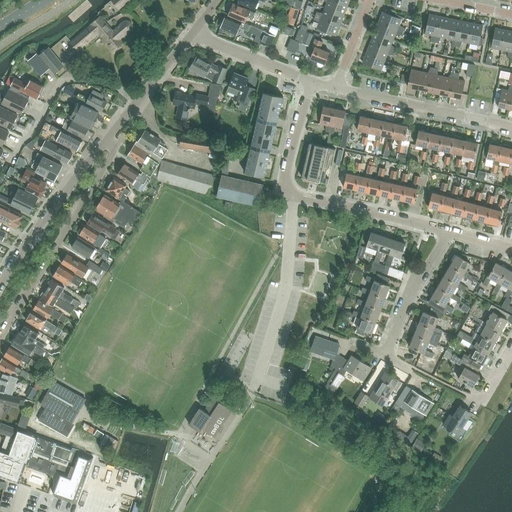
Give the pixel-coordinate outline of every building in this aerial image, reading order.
[(119,9),(130,0),(117,0),(114,3),(119,9)] [(238,0),(238,2),(254,9),(258,1),(265,3),(266,0),(238,0)] [(344,15),(348,6),(333,0),(323,0),(327,3),(325,8),(344,15)] [(253,18),(255,12),(233,3),(228,15),(245,23),(248,15),(253,18)] [(291,8),(286,23),(294,26),(299,10),(291,8)] [(340,26),(344,15),(325,8),(323,14),(317,12),(315,16),(340,26)] [(378,22),(403,32),(404,29),(399,25),(402,17),(395,14),(394,16),(382,12),(378,22)] [(435,43),(440,17),(429,14),(427,27),(424,26),(423,34),(431,36),(431,42),(435,43)] [(72,43),(73,44),(78,50),(94,36),(97,34),(101,39),(103,37),(108,42),(114,50),(123,42),(121,40),(129,32),(131,30),(132,28),(132,27),(132,25),(131,23),(130,22),(128,21),(126,21),(124,22),(123,22),(122,24),(113,31),(105,22),(100,16),(90,25),(91,27),(89,29),(72,43)] [(241,22),(225,16),(223,21),(221,22),(219,25),(221,26),(220,28),(236,34),(239,27),(248,31),(250,25),(241,22)] [(336,36),(340,26),(315,16),(314,19),(319,23),(316,31),(323,34),(324,31),(336,36)] [(446,39),(451,19),(440,17),(435,43),(438,43),(441,38),(446,39)] [(268,33),(275,36),(277,31),(280,22),(273,19),(268,33)] [(456,47),(461,21),(451,19),(446,39),(452,40),(452,46),(456,47)] [(468,43),(472,23),(461,21),(456,47),(459,48),(462,42),(468,43)] [(402,36),(403,32),(378,22),(374,32),(393,40),(395,34),(402,36)] [(472,23),(468,43),(481,46),(483,38),(480,38),(483,26),(472,23)] [(292,36),(294,29),(284,25),(281,32),(292,36)] [(502,50),(506,30),(495,28),(493,40),(490,40),(489,48),(502,50)] [(300,30),(296,41),(302,44),(308,46),(313,35),(307,32),(306,32),(300,30)] [(511,59),(511,55),(511,31),(506,30),(502,50),(508,52),(508,58),(511,59)] [(275,36),(268,33),(268,34),(263,32),(259,44),(270,48),(275,37),(275,36)] [(391,45),(393,40),(374,32),(370,43),(395,52),(396,49),(391,45)] [(325,64),(330,53),(320,49),(323,42),(315,39),(312,48),(314,49),(310,59),(318,62),(317,64),(318,66),(321,67),(323,66),(324,64),(325,64)] [(394,56),(395,52),(370,43),(366,53),(385,60),(387,55),(394,56)] [(37,53),(28,61),(40,76),(50,68),(54,74),(64,66),(53,52),(48,48),(39,55),(37,53)] [(380,73),(385,60),(366,53),(362,63),(374,67),(373,70),(380,73)] [(210,65),(196,57),(189,68),(204,77),(204,76),(211,80),(212,80),(221,84),(228,69),(218,65),(218,67),(211,63),(210,65)] [(472,77),(475,66),(468,64),(466,76),(472,77)] [(429,92),(434,68),(430,67),(428,73),(422,72),(418,90),(429,92)] [(439,94),(443,77),(437,75),(438,69),(434,68),(429,92),(439,94)] [(418,90),(422,72),(411,70),(407,87),(418,90)] [(450,96),(455,73),(451,72),(449,78),(443,77),(439,94),(450,96)] [(244,76),(234,73),(226,91),(234,94),(232,99),(239,102),(240,99),(249,103),(254,90),(245,86),(248,78),(244,76)] [(455,73),(450,96),(461,99),(465,81),(459,80),(459,74),(455,73)] [(27,84),(15,78),(10,86),(13,87),(23,92),(23,93),(37,100),(44,86),(30,79),(27,84)] [(215,107),(217,96),(219,96),(220,85),(211,83),(208,96),(196,94),(196,96),(175,93),(173,104),(178,105),(176,118),(186,120),(188,108),(194,109),(195,104),(207,106),(205,113),(214,114),(215,107)] [(511,95),(511,85),(510,85),(508,91),(502,89),(498,107),(509,109),(511,95)] [(70,96),(74,89),(68,86),(68,87),(64,88),(62,89),(60,91),(64,93),(70,96)] [(21,114),(29,100),(9,90),(2,104),(21,114)] [(102,100),(103,96),(92,91),(88,99),(78,94),(75,99),(102,112),(106,102),(102,100)] [(283,97),(263,93),(245,173),(265,177),(271,150),(277,122),(283,97)] [(76,111),(95,121),(99,113),(80,104),(76,111)] [(0,124),(10,130),(17,115),(0,106),(0,124)] [(323,107),(320,124),(325,125),(326,132),(329,132),(334,109),(323,107)] [(327,143),(327,144),(332,145),(334,133),(333,133),(336,128),(342,129),(342,124),(349,126),(352,114),(345,113),(345,111),(334,109),(329,132),(327,143)] [(91,128),(95,121),(76,111),(73,119),(91,128)] [(47,116),(44,121),(49,124),(52,118),(47,116)] [(368,133),(371,119),(359,116),(356,130),(368,133)] [(83,138),(88,129),(67,119),(63,125),(69,128),(67,130),(83,138)] [(379,135),(383,121),(371,119),(368,133),(379,135)] [(391,138),(394,124),(383,121),(379,135),(391,138)] [(82,141),(46,122),(38,136),(46,140),(49,141),(52,134),(57,137),(56,140),(77,151),(82,141)] [(394,124),(391,138),(403,140),(406,126),(394,124)] [(0,145),(2,147),(9,132),(0,127),(0,145)] [(157,154),(162,158),(168,149),(161,145),(162,143),(160,141),(160,140),(145,130),(138,142),(158,154),(157,154)] [(427,147),(430,133),(418,131),(415,145),(427,147)] [(439,150),(442,136),(430,133),(427,147),(439,150)] [(220,154),(222,143),(216,142),(216,141),(182,135),(180,146),(214,152),(220,154)] [(379,148),(380,140),(381,136),(376,135),(375,139),(373,147),(373,146),(372,150),(365,148),(364,152),(376,155),(378,148),(379,148)] [(450,152),(453,138),(442,136),(439,150),(450,152)] [(367,145),(368,138),(363,137),(361,144),(359,144),(358,150),(363,151),(365,145),(367,145)] [(462,155),(465,141),(453,138),(450,152),(462,155)] [(72,154),(49,141),(46,140),(41,148),(54,154),(53,156),(67,163),(72,154)] [(25,145),(32,149),(34,144),(32,141),(31,141),(25,145)] [(465,141),(462,155),(474,158),(477,144),(465,141)] [(144,171),(151,175),(161,160),(162,158),(157,154),(137,142),(127,158),(134,162),(135,159),(144,164),(141,170),(144,171)] [(483,147),(481,158),(486,158),(484,165),(492,166),(491,172),(490,174),(485,172),(483,181),(493,183),(496,173),(498,166),(497,166),(498,161),(501,147),(496,146),(497,144),(491,142),(490,145),(488,144),(488,148),(483,147)] [(228,175),(230,144),(224,143),(222,174),(228,175)] [(324,183),(324,182),(332,148),(310,143),(302,178),(324,183)] [(501,147),(498,161),(510,163),(511,152),(511,149),(508,148),(509,146),(503,144),(502,147),(501,147)] [(398,154),(397,161),(404,162),(405,155),(398,154)] [(54,181),(62,166),(44,156),(36,171),(54,181)] [(449,165),(450,158),(445,156),(443,164),(442,169),(447,170),(448,165),(449,165)] [(214,175),(161,160),(151,175),(160,180),(209,194),(214,175)] [(359,176),(360,172),(362,164),(356,163),(355,170),(353,174),(346,173),(341,172),(339,182),(344,183),(343,187),(356,190),(359,176)] [(151,175),(144,171),(142,175),(124,164),(117,175),(132,184),(131,185),(138,190),(143,183),(144,184),(146,180),(153,184),(156,179),(160,180),(151,175)] [(44,189),(45,188),(44,187),(46,184),(32,177),(34,174),(27,170),(22,179),(29,183),(27,189),(41,196),(42,195),(43,195),(45,191),(44,189)] [(258,206),(263,185),(222,175),(217,197),(258,206)] [(367,193),(370,178),(359,176),(356,190),(367,193)] [(106,190),(118,198),(123,201),(130,191),(125,188),(126,185),(114,178),(106,190)] [(379,195),(382,181),(370,178),(367,193),(379,195)] [(391,198),(394,184),(382,181),(379,195),(391,198)] [(402,200),(405,187),(394,184),(391,198),(402,200)] [(405,187),(402,200),(414,203),(417,189),(405,187)] [(29,214),(34,206),(37,198),(18,189),(10,205),(29,214)] [(440,210),(444,196),(432,193),(428,207),(440,210)] [(0,199),(6,203),(9,198),(0,194),(0,199)] [(123,201),(118,198),(116,201),(105,195),(95,210),(124,227),(128,221),(132,224),(140,211),(123,201)] [(452,213),(456,199),(444,196),(440,210),(452,213)] [(464,216),(467,202),(456,199),(452,213),(464,216)] [(475,219),(479,205),(467,202),(464,216),(475,219)] [(0,220),(4,222),(17,228),(23,216),(0,204),(0,220)] [(487,222),(490,208),(479,205),(475,219),(487,222)] [(490,208),(487,222),(499,225),(502,211),(490,208)] [(111,237),(116,228),(93,214),(87,223),(100,231),(100,230),(111,237)] [(103,237),(86,225),(80,235),(93,243),(92,243),(99,248),(100,249),(106,239),(103,236),(103,237)] [(378,250),(383,236),(371,232),(367,246),(378,250)] [(389,253),(394,240),(383,236),(378,250),(374,262),(379,264),(383,251),(389,253)] [(78,237),(72,247),(88,258),(95,248),(78,237)] [(401,258),(405,244),(394,240),(389,253),(385,266),(383,273),(388,275),(390,268),(394,255),(401,258)] [(362,258),(366,248),(360,246),(357,256),(362,258)] [(99,248),(98,250),(104,254),(108,257),(109,255),(105,252),(100,249),(99,248)] [(62,262),(62,263),(75,272),(74,273),(82,278),(89,268),(99,274),(102,269),(100,268),(94,264),(89,261),(86,266),(67,254),(65,258),(63,258),(62,261),(62,262)] [(470,281),(473,276),(466,273),(471,264),(457,256),(451,267),(464,275),(464,277),(470,281)] [(103,262),(100,268),(102,269),(106,272),(109,266),(103,262)] [(499,283),(507,269),(496,263),(489,276),(487,276),(482,284),(487,286),(491,278),(498,282),(499,283)] [(54,275),(54,276),(67,285),(70,279),(77,284),(80,279),(60,266),(57,270),(56,271),(54,274),(54,275)] [(460,283),(464,277),(464,275),(451,267),(444,277),(458,286),(457,287),(464,291),(467,287),(460,283)] [(510,289),(511,285),(511,271),(507,269),(499,283),(498,282),(493,290),(498,292),(502,284),(508,288),(510,289)] [(388,285),(390,279),(377,274),(375,279),(367,276),(365,280),(374,283),(371,291),(370,292),(385,298),(390,286),(388,285)] [(458,302),(460,298),(454,294),(457,287),(458,286),(444,277),(438,288),(452,296),(451,298),(458,302)] [(48,286),(46,289),(70,304),(71,305),(74,307),(76,308),(77,308),(81,303),(73,299),(74,298),(62,291),(64,288),(52,280),(51,281),(49,281),(47,284),(48,286)] [(381,310),(385,298),(370,292),(371,291),(362,287),(361,292),(369,295),(366,302),(366,304),(381,310)] [(447,305),(451,298),(452,296),(438,288),(432,299),(435,301),(432,306),(442,313),(445,309),(451,313),(454,309),(447,305)] [(41,297),(40,299),(52,306),(54,303),(70,314),(74,307),(71,305),(70,304),(46,289),(44,292),(42,292),(40,295),(41,297)] [(506,297),(501,307),(509,312),(511,313),(511,312),(511,306),(509,305),(511,300),(509,298),(506,297)] [(376,321),(381,310),(366,304),(366,302),(358,299),(356,304),(365,307),(362,314),(361,316),(376,321)] [(67,317),(39,300),(33,309),(46,318),(49,314),(54,317),(63,322),(67,317)] [(488,324),(501,331),(507,320),(510,315),(492,305),(489,310),(494,313),(488,324)] [(443,313),(442,313),(432,308),(430,315),(424,312),(419,324),(434,330),(433,332),(441,335),(443,330),(435,327),(438,318),(440,319),(443,313)] [(52,324),(32,311),(26,321),(40,329),(42,325),(56,333),(59,335),(62,330),(52,324)] [(372,333),(376,321),(361,316),(362,314),(354,311),(352,315),(360,318),(357,327),(363,330),(372,333)] [(495,342),(501,331),(488,324),(487,324),(475,318),(472,323),(479,326),(476,332),(495,342)] [(18,334),(42,350),(45,345),(35,339),(38,333),(24,324),(18,334)] [(430,339),(433,332),(434,330),(419,324),(414,335),(429,341),(429,343),(436,346),(438,342),(430,339)] [(489,353),(495,342),(476,332),(472,338),(465,333),(462,339),(475,346),(489,353)] [(11,344),(26,354),(29,356),(32,350),(45,359),(49,354),(42,350),(18,334),(15,339),(13,339),(11,342),(12,343),(11,344)] [(426,350),(429,343),(429,341),(414,335),(409,347),(413,349),(411,355),(421,359),(423,354),(432,358),(434,353),(426,350)] [(336,369),(344,358),(338,354),(340,345),(315,337),(310,351),(334,360),(332,366),(331,365),(324,376),(329,380),(336,369)] [(38,364),(31,359),(10,346),(4,356),(18,365),(21,360),(28,364),(35,368),(38,364)] [(483,364),(489,353),(475,346),(470,356),(465,354),(462,359),(480,369),(483,364)] [(477,374),(480,369),(462,359),(446,351),(443,356),(451,360),(461,366),(458,371),(463,373),(459,380),(473,387),(479,376),(477,374)] [(329,380),(327,383),(337,389),(345,377),(344,376),(347,370),(364,380),(372,368),(353,356),(350,361),(344,358),(336,369),(329,380)] [(304,357),(302,365),(308,367),(310,359),(304,357)] [(29,374),(23,370),(3,358),(0,362),(0,369),(5,372),(6,371),(11,374),(14,371),(20,374),(20,375),(26,379),(29,374)] [(12,395),(18,378),(0,372),(0,391),(4,393),(12,395)] [(398,391),(403,383),(386,372),(370,398),(383,406),(395,388),(398,391)] [(38,379),(34,387),(39,390),(43,382),(38,379)] [(39,405),(45,408),(39,420),(68,436),(74,424),(72,423),(85,399),(76,394),(53,381),(39,405)] [(426,416),(434,403),(413,390),(406,386),(398,398),(395,403),(404,409),(407,404),(426,416)] [(31,387),(26,396),(32,400),(38,390),(31,387)] [(0,401),(19,405),(20,398),(0,393),(0,401)] [(363,407),(369,397),(362,393),(356,403),(363,407)] [(215,438),(233,411),(212,398),(203,411),(199,409),(189,424),(199,431),(201,429),(215,438)] [(459,435),(472,414),(460,406),(454,417),(451,415),(444,426),(459,435)] [(380,412),(375,419),(382,423),(386,416),(380,412)] [(80,453),(6,425),(2,434),(9,437),(4,451),(0,449),(0,477),(19,484),(27,462),(33,464),(32,467),(34,469),(38,470),(40,469),(41,467),(71,479),(80,453)] [(97,431),(94,435),(101,439),(104,435),(97,431)] [(405,434),(401,439),(410,445),(413,440),(405,434)] [(417,439),(412,446),(420,451),(425,443),(417,439)]
